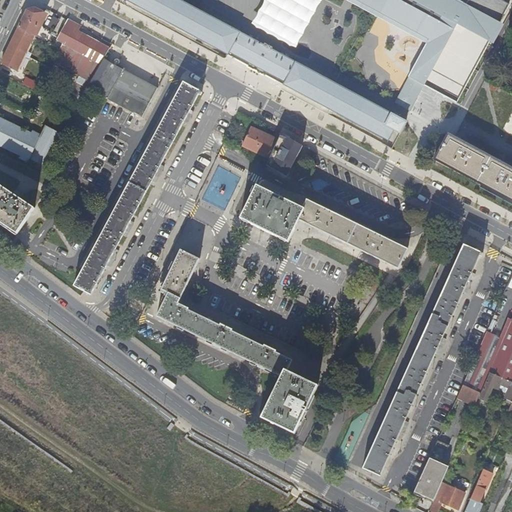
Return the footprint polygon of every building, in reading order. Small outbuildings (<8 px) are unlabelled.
[(273,76),(273,79),(388,140),(393,130),(400,134),(406,122),(391,114),(392,114),(338,85),(271,50),(272,48),(264,43),(263,45),(197,10),(198,9),(180,0),(126,0),(238,59),(239,60),(240,60),(242,59),(247,61),(251,64),(251,65),(255,67),(254,68),(258,70),(262,72),(263,70),(268,73),(273,76)] [(264,0),(263,5),(258,11),(256,17),(251,23),(254,25),(257,28),(262,29),(267,34),(274,35),(278,40),(284,41),(289,45),(293,46),(296,48),(298,39),(303,35),(305,28),(309,23),(311,17),(315,13),(316,7),(321,0),(264,0)] [(345,0),(376,16),(427,42),(394,102),(410,111),(424,85),(436,92),(457,103),(509,4),(502,0),(467,0),(466,3),(459,0),(345,0)] [(27,10),(0,64),(15,72),(33,34),(37,28),(44,13),(33,8),(27,10)] [(80,27),(68,20),(66,25),(65,24),(56,40),(62,43),(52,61),(79,75),(91,82),(104,59),(110,48),(78,31),(80,27)] [(37,28),(33,34),(48,42),(52,36),(37,28)] [(116,66),(104,59),(91,82),(87,88),(141,118),(157,88),(124,70),(125,69),(124,69),(123,70),(117,67),(118,66),(117,65),(116,66)] [(91,82),(79,75),(75,81),(87,88),(91,82)] [(108,271),(110,267),(107,265),(116,249),(123,235),(126,237),(129,233),(125,231),(130,221),(150,185),(153,186),(156,182),(152,180),(161,165),(182,126),(185,127),(187,123),(184,121),(190,111),(199,95),(201,96),(202,93),(183,82),(173,102),(172,102),(171,104),(170,107),(157,131),(155,134),(154,136),(155,136),(140,163),(138,166),(137,168),(138,168),(122,198),(121,198),(120,200),(118,203),(119,203),(104,230),(103,232),(101,234),(102,235),(85,265),(84,267),(82,270),(83,271),(74,286),(91,295),(105,269),(108,271)] [(193,113),(190,111),(184,121),(187,123),(193,113)] [(329,124),(346,133),(350,125),(332,117),(329,124)] [(29,158),(44,165),(61,134),(45,126),(40,135),(32,131),(30,134),(0,118),(0,146),(19,156),(18,158),(27,163),(29,158)] [(277,139),(250,127),(242,146),(268,158),(277,139)] [(301,146),(279,135),(277,139),(268,158),(265,165),(285,176),(301,146)] [(511,169),(448,135),(440,149),(435,159),(511,201),(511,169)] [(429,156),(434,159),(440,148),(435,146),(429,156)] [(152,180),(156,182),(164,167),(161,165),(152,180)] [(0,188),(0,223),(3,225),(17,235),(34,209),(1,187),(0,188)] [(341,217),(306,200),(302,209),(257,187),(241,219),(289,242),(300,220),(399,268),(408,249),(393,242),(341,217)] [(125,231),(129,233),(134,223),(130,221),(125,231)] [(400,442),(402,438),(399,436),(405,421),(421,385),(436,353),(440,355),(442,351),(438,349),(443,338),(464,292),(468,294),(469,290),(465,288),(472,273),(481,253),(464,245),(453,270),(452,270),(451,272),(450,274),(451,274),(439,301),(438,300),(437,303),(436,305),(437,305),(424,333),(423,335),(422,338),(408,369),(407,369),(406,371),(405,373),(406,374),(393,402),(393,401),(392,404),(390,407),(391,407),(376,439),(375,441),(373,444),(374,444),(363,469),(380,477),(397,440),(400,442)] [(107,265),(110,267),(119,251),(116,249),(107,265)] [(281,378),(261,419),(295,436),(306,413),(318,387),(287,372),(292,361),(275,353),(276,351),(264,346),(264,347),(232,332),(232,330),(220,324),(219,325),(188,310),(188,309),(179,304),(200,260),(181,250),(171,271),(160,293),(167,296),(157,317),(179,328),(214,346),(257,366),(281,378)] [(465,288),(469,290),(476,275),(472,273),(465,288)] [(504,338),(503,340),(489,372),(498,376),(502,378),(511,382),(511,320),(511,321),(509,328),(504,338)] [(504,338),(509,328),(504,326),(500,336),(504,338)] [(503,340),(486,333),(477,353),(463,385),(457,398),(475,406),(480,393),(489,372),(503,340)] [(438,349),(442,351),(446,340),(443,338),(438,349)] [(497,390),(502,378),(498,376),(497,377),(490,374),(479,399),(487,403),(493,388),(497,390)] [(487,411),(490,404),(487,403),(479,399),(477,404),(485,408),(485,410),(487,411)] [(469,426),(478,430),(480,427),(482,423),(472,419),(469,426)] [(399,436),(402,438),(409,423),(405,421),(399,436)] [(415,492),(434,500),(441,485),(448,469),(440,466),(448,446),(438,441),(415,492)] [(483,470),(464,511),(480,511),(483,505),(480,504),(493,474),(483,470)] [(464,495),(441,485),(434,500),(429,511),(438,511),(442,504),(446,506),(445,508),(450,510),(451,508),(458,510),(464,495)]
